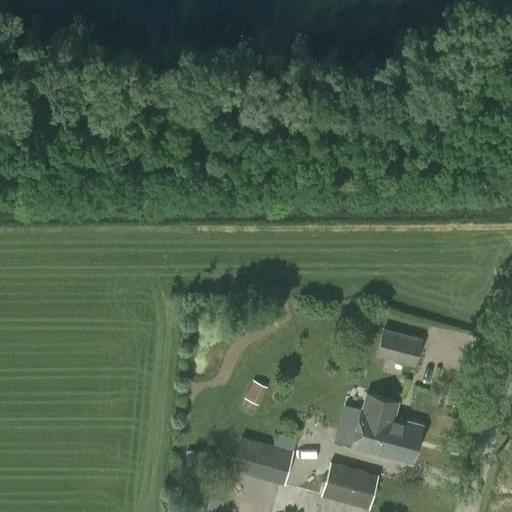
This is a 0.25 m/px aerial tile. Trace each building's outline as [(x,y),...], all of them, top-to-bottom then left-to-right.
[(420,337),(383,327),(376,354),(413,364),(420,337)] [(266,387),(252,380),(243,398),(257,405),(266,387)] [(350,446),(411,463),(421,424),(394,417),(398,401),(365,392),(361,408),(360,408),(350,446)] [(240,435),(230,471),(283,485),(295,438),(275,433),(271,444),(240,435)] [(321,495),(367,508),(376,474),(330,461),(321,495)]
